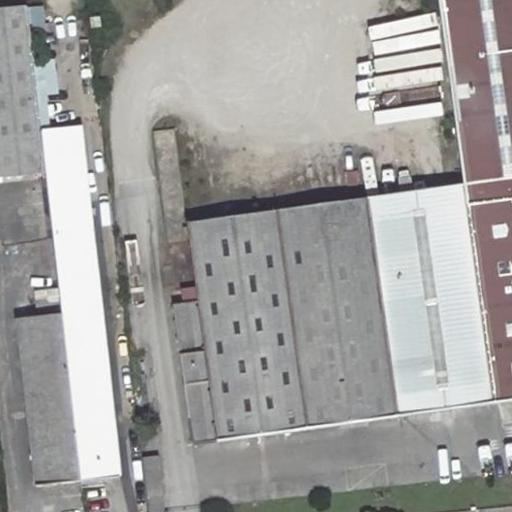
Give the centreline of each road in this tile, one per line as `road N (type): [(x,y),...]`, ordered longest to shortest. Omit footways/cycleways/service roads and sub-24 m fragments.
road 1 (unknown): [(171,484),(126,113),(132,90),(158,58),(256,0)]
road 2 (unknown): [(511,442),(171,484)]
